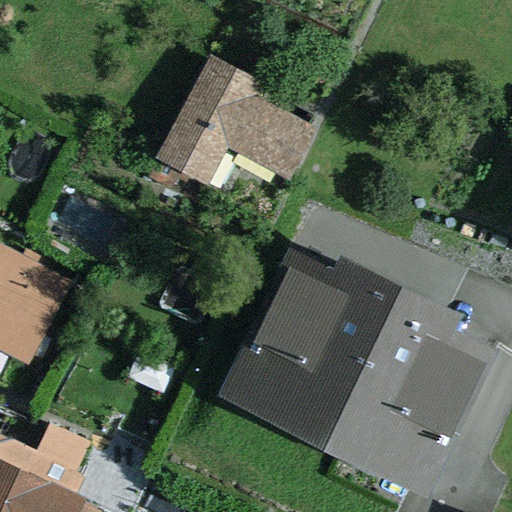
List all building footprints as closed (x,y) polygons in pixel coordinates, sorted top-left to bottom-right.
[(224,137),(286,171),(310,128),(236,88),(243,76),(214,60),(165,153),(204,175),(224,137)] [(60,286),(0,253),(0,334),(26,349),(60,286)] [(243,376),(424,465),(475,360),(434,341),(445,318),(346,270),(335,292),(294,272),(243,376)] [(0,457),(75,495),(82,481),(72,477),(87,443),(51,424),(34,458),(0,440),(0,457)] [(96,511),(99,507),(75,495),(0,457),(0,511),(96,511)]
